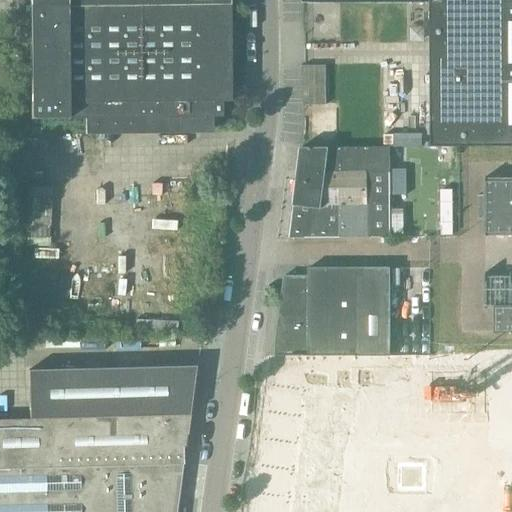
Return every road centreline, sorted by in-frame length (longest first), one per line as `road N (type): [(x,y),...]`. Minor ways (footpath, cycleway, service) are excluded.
road 1 (unclassified): [(214,511),(267,115),(265,0)]
road 2 (unknown): [(249,248),(511,250)]
